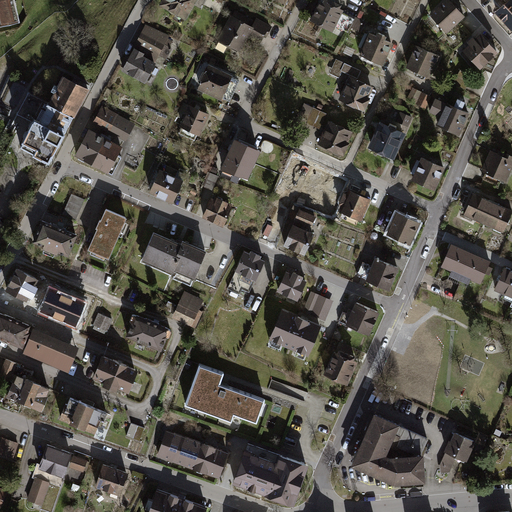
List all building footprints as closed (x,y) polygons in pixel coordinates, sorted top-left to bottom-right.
[(0,0),(0,28),(19,25),(14,0),(66,0),(68,1),(68,0),(0,0)] [(192,0),(160,0),(159,3),(183,17),(192,0)] [(337,0),(318,0),(309,19),(331,30),(333,26),(345,33),(352,18),(341,12),(343,8),(339,6),(341,2),(337,0)] [(463,15),(450,0),(445,0),(431,13),(446,30),(463,15)] [(510,27),(511,25),(511,0),(495,0),(498,3),(492,8),(510,27)] [(233,10),(215,47),(223,51),(226,43),(237,48),(246,30),(258,36),(262,28),(267,30),(269,25),(252,17),(250,22),(243,18),(244,15),(233,10)] [(355,17),(351,26),(360,30),(364,21),(355,17)] [(142,23),(120,68),(145,80),(158,54),(165,57),(170,47),(168,46),(171,40),(166,38),(168,35),(142,23)] [(75,36),(55,28),(47,48),(67,56),(75,36)] [(368,31),(358,55),(381,64),(390,40),(384,38),(385,33),(377,30),(375,34),(368,31)] [(496,51),(480,33),(462,48),(479,66),(496,51)] [(428,74),(436,54),(412,44),(404,64),(413,68),(411,71),(419,74),(420,71),(428,74)] [(333,57),(328,70),(338,74),(340,69),(353,75),(356,67),(333,57)] [(197,85),(220,96),(231,72),(206,60),(204,67),(201,65),(194,79),(199,81),(197,85)] [(85,84),(57,72),(25,146),(53,158),(85,84)] [(454,75),(451,82),(463,89),(467,82),(454,75)] [(371,86),(349,76),(340,95),(361,105),(371,86)] [(410,87),(404,100),(418,106),(423,93),(410,87)] [(432,121),(457,132),(465,113),(457,110),(461,101),(454,98),(452,104),(433,96),(427,109),(436,113),(432,121)] [(186,111),(177,131),(194,139),(206,112),(182,102),(178,112),(182,113),(183,110),(186,111)] [(295,118),(317,127),(323,113),(301,103),(295,118)] [(115,116),(99,107),(91,121),(107,130),(114,119),(115,116)] [(394,120),(406,125),(409,117),(398,112),(394,120)] [(129,127),(114,119),(107,130),(123,139),(129,127)] [(351,130),(328,120),(319,141),(342,151),(351,130)] [(402,131),(381,120),(368,146),(389,156),(402,131)] [(89,161),(103,136),(87,127),(73,153),(89,161)] [(103,136),(89,161),(108,172),(118,153),(113,151),(117,143),(103,136)] [(258,148),(232,138),(221,166),(247,176),(258,148)] [(505,154),(489,148),(480,171),(484,172),(481,179),(496,185),(499,179),(503,181),(511,159),(511,153),(506,151),(505,154)] [(442,165),(419,154),(409,175),(432,186),(442,165)] [(156,169),(146,191),(170,202),(183,172),(157,160),(153,167),(156,169)] [(17,186),(20,178),(4,172),(1,180),(17,186)] [(215,177),(208,174),(202,185),(210,188),(215,177)] [(367,199),(345,190),(337,208),(360,217),(367,199)] [(470,193),(461,216),(470,219),(471,217),(482,222),(490,201),(470,193)] [(210,197),(202,215),(221,223),(229,205),(225,203),(226,200),(215,195),(214,199),(210,197)] [(64,212),(75,217),(82,201),(70,196),(64,212)] [(511,210),(490,201),(482,222),(493,226),(492,228),(502,232),(511,210)] [(125,215),(103,206),(85,247),(107,256),(125,215)] [(316,216),(300,209),(296,218),(312,226),(316,216)] [(418,220),(396,212),(387,234),(410,243),(418,220)] [(279,223),(265,217),(257,236),(272,242),(279,223)] [(48,222),(41,219),(33,240),(42,243),(41,246),(53,252),(55,248),(67,254),(76,233),(64,229),(65,226),(49,219),(48,222)] [(311,234),(290,225),(282,243),(303,253),(311,234)] [(191,274),(203,248),(182,239),(180,242),(154,231),(143,257),(171,269),(172,266),(191,274)] [(448,244),(439,267),(459,275),(468,252),(448,244)] [(258,254),(250,250),(248,253),(242,250),(225,288),(238,293),(239,290),(246,293),(261,259),(256,257),(258,254)] [(487,260),(468,252),(459,275),(478,284),(487,260)] [(400,269),(376,260),(368,281),(392,290),(400,269)] [(367,276),(369,262),(361,261),(359,275),(367,276)] [(35,276),(13,265),(2,286),(25,297),(35,276)] [(511,297),(511,270),(503,267),(494,289),(504,293),(502,298),(510,302),(511,297)] [(304,279),(283,270),(275,288),(296,297),(304,279)] [(84,302),(50,288),(41,309),(75,324),(84,302)] [(203,299),(181,290),(170,316),(192,325),(203,299)] [(304,310),(326,320),(334,299),(312,290),(304,310)] [(377,310),(355,301),(347,321),(369,330),(377,310)] [(168,328),(133,314),(127,331),(161,345),(168,328)] [(23,332),(26,326),(0,315),(0,336),(20,345),(25,332),(23,332)] [(104,320),(94,316),(91,324),(102,328),(104,320)] [(318,333),(280,319),(271,343),(309,357),(318,333)] [(21,349),(68,368),(77,346),(30,327),(21,349)] [(355,359),(334,350),(325,373),(346,381),(355,359)] [(135,369),(99,355),(91,375),(127,389),(135,369)] [(13,365),(3,361),(0,368),(0,373),(8,377),(13,365)] [(220,373),(198,365),(184,401),(228,417),(230,411),(254,420),(262,397),(218,381),(220,373)] [(21,402),(30,380),(12,374),(4,396),(21,402)] [(21,402),(39,409),(47,387),(30,380),(21,402)] [(76,400),(68,420),(93,430),(98,417),(103,419),(106,411),(76,400)] [(373,415),(352,464),(385,454),(394,435),(399,437),(397,442),(421,452),(427,438),(373,415)] [(140,429),(129,425),(125,434),(137,439),(140,429)] [(438,463),(439,473),(447,471),(454,456),(465,461),(474,441),(450,429),(440,450),(443,451),(438,463)] [(228,454),(167,433),(158,457),(219,479),(228,454)] [(15,443),(0,438),(0,453),(11,457),(15,443)] [(307,464),(247,444),(234,483),(294,503),(307,464)] [(68,454),(44,446),(25,499),(38,503),(37,506),(48,510),(68,454)] [(385,454),(352,464),(393,481),(426,480),(424,455),(391,457),(385,454)] [(85,461),(72,456),(69,464),(82,469),(85,461)] [(125,473),(100,465),(95,484),(119,492),(125,473)] [(201,511),(204,506),(154,489),(146,511),(201,511)]
